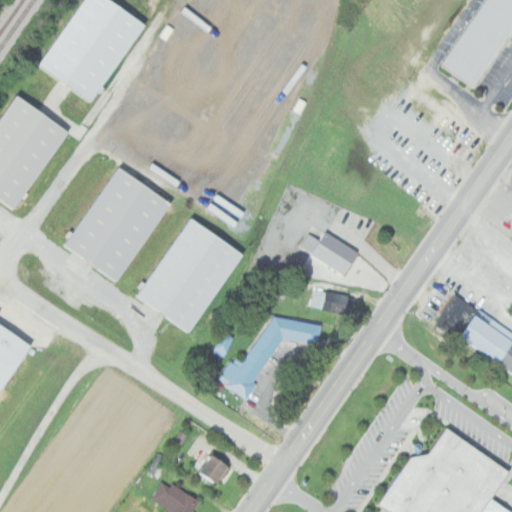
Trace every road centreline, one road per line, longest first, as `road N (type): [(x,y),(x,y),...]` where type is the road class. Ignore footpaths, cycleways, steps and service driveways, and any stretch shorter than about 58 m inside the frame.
road 1 (primary): [(250,511),(511,137)]
road 2 (residential): [(284,465),(0,289)]
